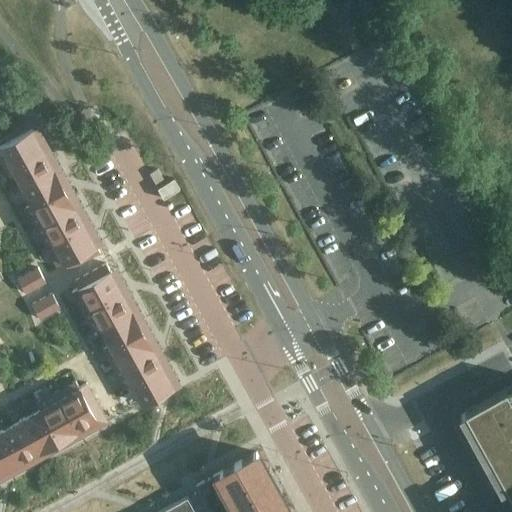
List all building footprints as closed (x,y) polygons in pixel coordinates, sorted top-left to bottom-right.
[(32,129),(0,147),(0,162),(4,170),(5,171),(11,168),(11,167),(43,149),(32,129)] [(43,149),(11,167),(11,168),(21,186),(53,168),(43,149)] [(53,168),(21,186),(31,204),(32,205),(64,187),(53,168)] [(163,199),(180,189),(174,179),(157,189),(163,199)] [(31,204),(25,207),(25,208),(36,227),(74,206),(64,187),(32,205),(31,204)] [(74,206),(36,227),(46,246),(85,225),(74,206)] [(85,225),(46,246),(57,266),(63,262),(74,256),(85,251),(96,245),(85,225)] [(96,245),(85,251),(88,258),(99,252),(96,245)] [(85,251),(74,256),(78,263),(88,258),(85,251)] [(74,256),(63,262),(67,269),(78,263),(74,256)] [(106,263),(95,269),(99,276),(110,270),(106,263)] [(38,268),(28,273),(31,280),(41,275),(38,268)] [(95,269),(85,275),(89,282),(99,276),(95,269)] [(78,288),(71,292),(82,312),(121,290),(110,270),(99,276),(89,282),(78,288)] [(28,273),(17,279),(21,286),(31,280),(28,273)] [(41,275),(31,280),(35,287),(45,282),(41,275)] [(85,275),(74,281),(78,288),(89,282),(85,275)] [(31,280),(21,286),(25,293),(35,287),(31,280)] [(121,290),(82,312),(93,330),(93,331),(99,328),(99,327),(131,309),(121,290)] [(52,293),(42,299),(46,306),(56,300),(52,293)] [(42,299),(32,305),(35,312),(46,306),(42,299)] [(56,300),(46,306),(49,313),(59,307),(56,300)] [(46,306),(35,312),(39,319),(49,313),(46,306)] [(131,309),(99,327),(99,328),(100,328),(109,344),(109,345),(109,346),(142,328),(131,309)] [(109,345),(103,348),(103,349),(114,368),(152,347),(142,328),(109,346),(109,345)] [(152,347),(114,368),(124,387),(125,388),(131,384),(130,384),(162,366),(152,347)] [(162,366),(130,384),(131,384),(141,403),(173,386),(162,366)] [(75,381),(56,391),(77,430),(97,419),(91,408),(85,398),(79,387),(75,381)] [(86,383),(79,387),(85,398),(92,394),(86,383)] [(466,413),(461,416),(474,440),(489,466),(502,491),(507,488),(508,490),(511,496),(511,385),(465,411),(466,413)] [(37,402),(36,402),(39,409),(40,408),(58,440),(77,430),(56,391),(37,402)] [(92,394),(85,398),(91,408),(98,404),(92,394)] [(98,404),(91,408),(97,419),(104,415),(98,404)] [(37,410),(21,419),(39,451),(58,440),(40,408),(39,409),(37,410)] [(21,419),(2,429),(20,461),(39,451),(21,419)] [(2,429),(0,430),(0,471),(0,472),(20,461),(2,429)] [(288,511),(256,452),(219,472),(220,473),(226,485),(227,486),(229,491),(241,511),(288,511)] [(204,481),(197,485),(200,491),(203,496),(210,492),(204,481)] [(195,511),(187,496),(158,511),(195,511)]
